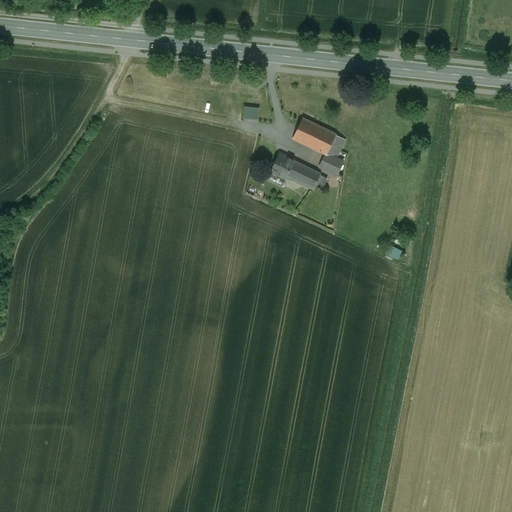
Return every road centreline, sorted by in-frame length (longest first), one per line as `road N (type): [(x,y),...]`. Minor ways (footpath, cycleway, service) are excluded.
road 1 (secondary): [(511,80),(149,40)]
road 2 (secondary): [(0,25),(149,40)]
